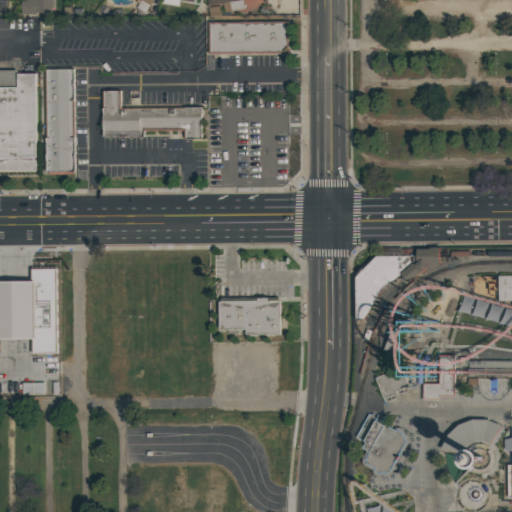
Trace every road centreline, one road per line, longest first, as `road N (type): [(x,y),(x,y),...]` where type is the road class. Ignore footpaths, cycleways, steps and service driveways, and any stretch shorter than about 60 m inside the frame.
road 1 (primary): [(0,221),(198,221)]
road 2 (track): [(78,404),(77,220)]
road 3 (secondary): [(329,350),(313,502)]
road 4 (secondary): [(329,74),(327,221)]
road 5 (secondary): [(327,221),(329,350)]
road 6 (primary): [(198,221),(327,221)]
road 7 (primary): [(449,219),(327,221)]
